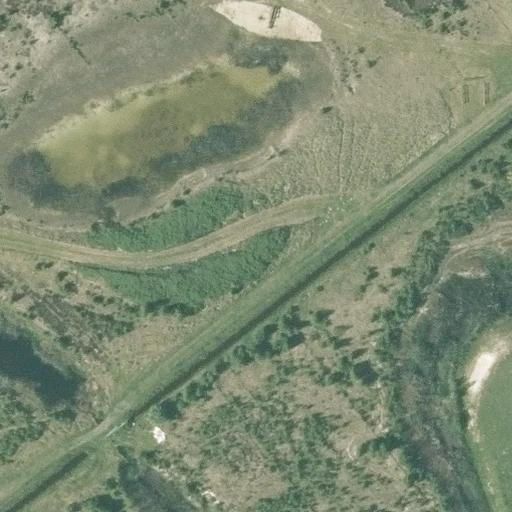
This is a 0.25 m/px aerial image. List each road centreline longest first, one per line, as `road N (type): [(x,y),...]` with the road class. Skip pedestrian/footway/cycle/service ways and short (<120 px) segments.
road 1 (track): [(511,97),(391,191),(284,212),(183,254),(121,260),(0,240)]
road 2 (track): [(0,495),(113,418),(145,384),(391,191)]
